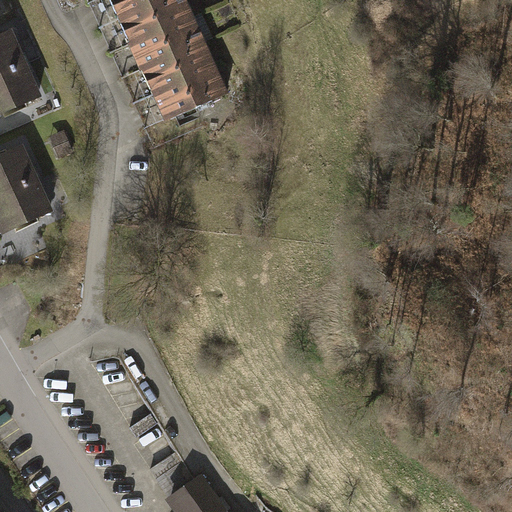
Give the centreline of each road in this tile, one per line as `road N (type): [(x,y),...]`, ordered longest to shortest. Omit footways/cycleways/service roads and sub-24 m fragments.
road 1 (residential): [(7,376),(91,316),(109,108),(50,0)]
road 2 (residential): [(7,376),(93,511)]
